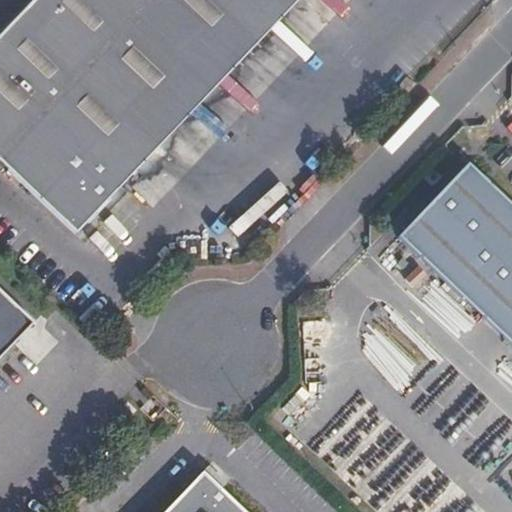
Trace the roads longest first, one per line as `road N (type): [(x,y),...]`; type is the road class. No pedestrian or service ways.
road 1 (unclassified): [(206,358),(511,43)]
road 2 (unknown): [(374,274),(339,327),(346,367),(456,474)]
road 3 (unknown): [(511,403),(374,274)]
